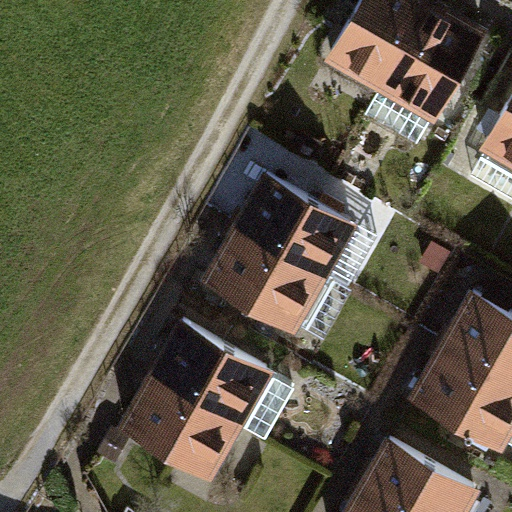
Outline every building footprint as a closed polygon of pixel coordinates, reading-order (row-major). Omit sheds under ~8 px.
[(355,0),(328,48),(381,78),(426,0),(355,0)] [(426,0),(381,78),(433,109),(482,26),(437,0),(426,0)] [(511,77),(476,140),(511,161),(511,77)] [(272,169),(241,221),(325,269),(355,217),(272,169)] [(241,221),(211,273),(294,322),(325,269),(241,221)] [(511,312),(472,289),(441,341),(511,382),(511,312)] [(184,319),(153,371),(237,420),(268,367),(184,319)] [(511,382),(441,341),(410,393),(494,442),(511,410),(511,382)] [(153,371),(123,424),(206,472),(237,420),(153,371)] [(393,443),(363,496),(390,511),(464,511),(477,492),(393,443)] [(390,511),(363,496),(353,511),(390,511)]
